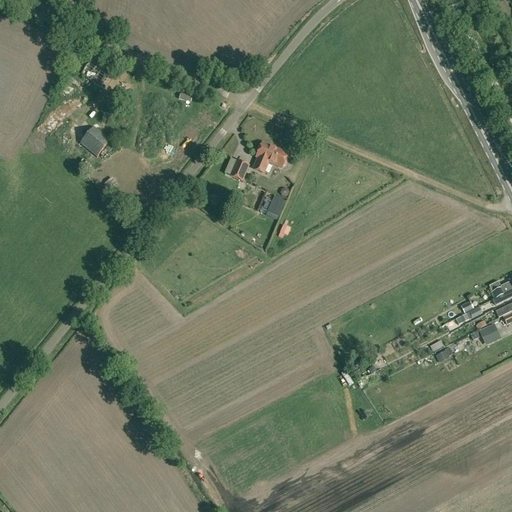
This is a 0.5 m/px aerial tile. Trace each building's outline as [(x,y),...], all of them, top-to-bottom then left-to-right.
[(110,142),(93,129),(80,144),(97,158),(110,142)] [(288,154),(262,144),(256,158),(258,159),(253,170),(264,174),(268,163),(282,169),(283,166),(286,165),(286,163),(285,160),(288,154)] [(229,177),(242,183),(249,167),(236,161),(229,177)] [(111,178),(104,184),(103,186),(108,192),(116,184),(111,178)] [(272,196),(266,216),(280,220),(286,201),(272,196)] [(275,235),(278,237),(283,226),(280,224),(275,235)] [(498,283),(496,284),(489,287),(492,293),(492,294),(495,299),(511,291),(511,281),(500,287),(498,283)] [(511,291),(495,299),(495,300),(493,301),(496,307),(511,298),(511,291)] [(469,303),(460,308),(464,315),(473,310),(469,303)] [(511,305),(496,313),(499,319),(511,313),(511,305)] [(511,314),(503,319),(507,327),(511,324),(511,314)] [(469,320),(468,319),(467,315),(455,321),(458,326),(469,320)] [(486,326),(483,322),(477,325),(475,327),(477,331),(486,326)] [(482,341),(498,333),(494,326),(479,333),(482,341)] [(470,336),(473,342),(479,339),(476,333),(470,336)] [(439,350),(435,345),(430,348),(433,353),(439,350)] [(439,365),(449,360),(445,353),(436,357),(439,365)]
